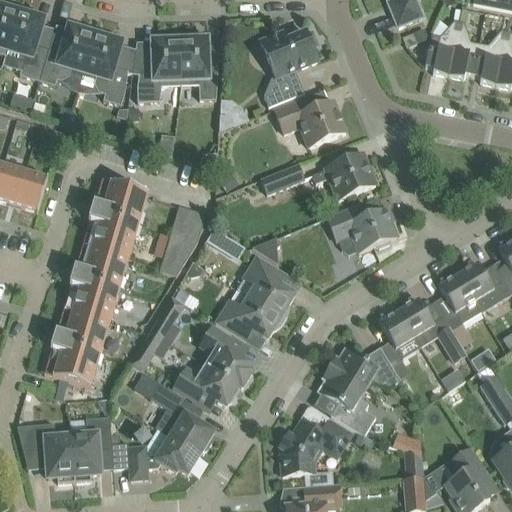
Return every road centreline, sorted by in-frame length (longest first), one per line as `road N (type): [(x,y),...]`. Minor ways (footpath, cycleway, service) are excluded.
road 1 (residential): [(200,508),(321,327),(439,246)]
road 2 (residential): [(337,0),(112,0)]
road 3 (residential): [(0,265),(38,276),(0,408)]
road 4 (residential): [(439,246),(381,113)]
road 5 (residential): [(381,113),(511,141)]
road 6 (residential): [(381,113),(338,0)]
